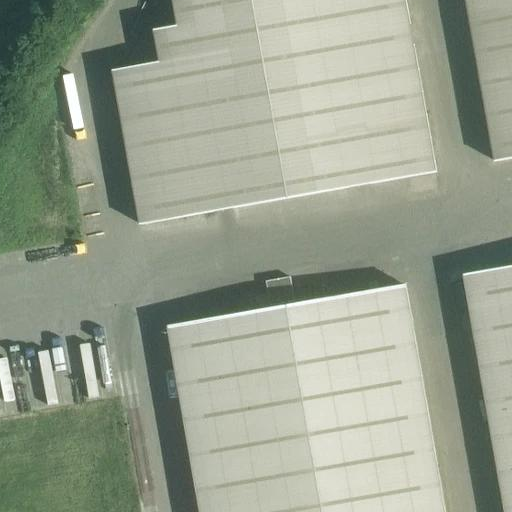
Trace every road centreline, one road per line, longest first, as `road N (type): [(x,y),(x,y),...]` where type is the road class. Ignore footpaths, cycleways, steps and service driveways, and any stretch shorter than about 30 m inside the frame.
road 1 (unknown): [(426,229),(126,270)]
road 2 (unknown): [(426,229),(481,511)]
road 3 (unknown): [(126,270),(100,105),(106,44),(127,0)]
road 4 (unknown): [(126,270),(166,511)]
road 5 (unknown): [(442,0),(481,220)]
